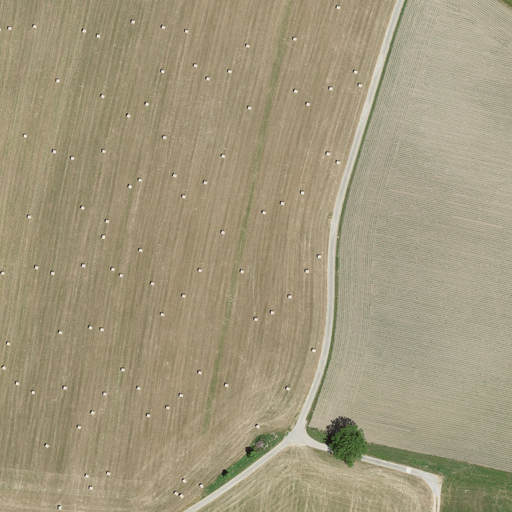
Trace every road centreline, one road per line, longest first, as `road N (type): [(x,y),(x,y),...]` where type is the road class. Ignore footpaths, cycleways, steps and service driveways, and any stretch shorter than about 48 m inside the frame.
road 1 (track): [(400,0),(339,218),(327,362),(297,436)]
road 2 (track): [(436,511),(435,483),(426,476),(297,436),(188,511)]
